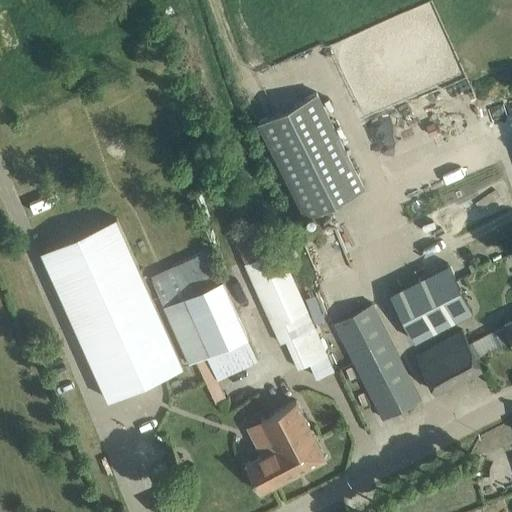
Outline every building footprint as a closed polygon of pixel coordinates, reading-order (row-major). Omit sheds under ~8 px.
[(257,121),(305,217),(364,187),(317,91),(257,121)] [(182,365),(116,216),(41,249),(107,398),(182,365)] [(243,263),(273,326),(280,341),(285,338),(298,367),(310,361),(316,376),(335,367),(279,246),(243,263)] [(447,263),(391,291),(415,339),(470,311),(447,263)] [(152,278),(164,304),(162,304),(189,363),(207,355),(218,377),(257,359),(246,335),(249,334),(223,276),(188,292),(176,267),(152,278)] [(334,322),(374,399),(383,417),(421,398),(372,302),(334,322)] [(416,354),(426,373),(435,391),(481,367),(476,356),(511,337),(511,320),(507,323),(508,326),(470,346),(461,330),(416,354)] [(226,397),(224,391),(213,395),(216,402),(226,397)] [(263,451),(244,461),(260,488),(325,452),(296,399),(262,417),(273,437),(259,445),(263,451)] [(178,490),(154,500),(158,511),(164,511),(184,504),(178,490)]
